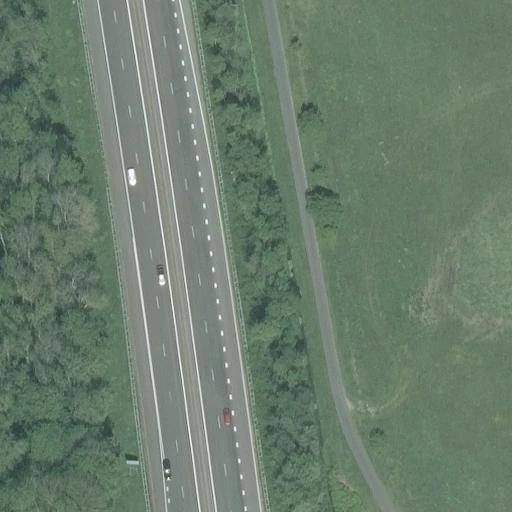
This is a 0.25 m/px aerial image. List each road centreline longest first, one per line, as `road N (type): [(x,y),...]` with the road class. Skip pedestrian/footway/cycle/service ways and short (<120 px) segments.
road 1 (unclassified): [(268,0),(342,408),(388,511)]
road 2 (motorway): [(230,511),(158,0)]
road 3 (motorway): [(114,0),(186,511)]
